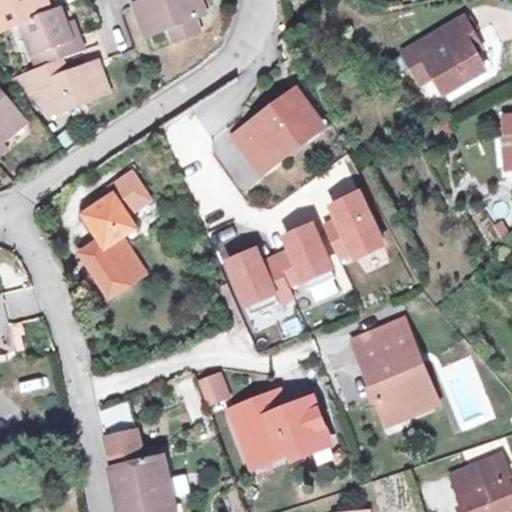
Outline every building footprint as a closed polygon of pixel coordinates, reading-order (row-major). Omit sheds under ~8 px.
[(0,0),(0,35),(20,28),(52,16),(46,0),(0,0)] [(153,0),(132,8),(143,40),(167,32),(172,45),(199,36),(195,22),(203,19),(196,0),(153,0)] [(61,13),(52,16),(20,28),(37,72),(52,67),(62,63),(84,55),(79,41),(72,43),(67,30),(61,13)] [(466,19),(405,55),(422,84),(435,77),(447,95),(488,69),(479,54),(469,38),(476,34),(466,19)] [(74,27),(67,30),(72,43),(79,41),(74,27)] [(486,50),(476,34),(469,38),(479,54),(486,50)] [(399,58),(388,63),(396,77),(407,71),(399,58)] [(68,78),(62,63),(52,67),(57,82),(68,78)] [(37,72),(25,76),(31,92),(37,90),(50,121),(111,97),(99,66),(68,78),(57,82),(52,67),(37,72)] [(31,92),(25,76),(7,83),(19,97),(31,92)] [(0,91),(0,157),(7,152),(3,147),(27,127),(0,91)] [(266,122),(232,145),(254,178),(317,136),(295,102),(272,118),(269,114),(263,118),(266,122)] [(134,180),(108,194),(113,203),(80,221),(95,247),(76,258),(100,303),(137,285),(118,247),(134,239),(126,223),(150,209),(134,180)] [(358,261),(388,246),(361,191),(330,205),(343,230),(330,237),(342,261),(355,255),(358,261)] [(308,284),(339,268),(312,214),(277,231),(289,255),(279,259),(291,283),(304,277),(308,284)] [(255,242),(226,257),(252,310),(282,295),(280,289),(291,283),(279,259),(266,266),(255,242)] [(224,304),(220,292),(206,297),(222,338),(236,333),(224,304)] [(412,317),(364,333),(374,362),(371,363),(390,420),(418,410),(411,389),(431,382),(419,347),(423,346),(412,317)] [(19,374),(21,386),(48,382),(47,369),(19,374)] [(206,407),(231,398),(222,371),(196,380),(206,407)] [(438,403),(431,382),(411,389),(418,410),(438,403)] [(288,390),(279,392),(283,408),(293,405),(288,390)] [(279,392),(238,406),(254,454),(278,447),(280,455),(296,450),(299,457),(318,450),(316,442),(335,436),(321,397),(293,405),(283,408),(279,392)] [(98,415),(103,442),(136,436),(129,405),(98,415)] [(136,436),(103,442),(116,511),(171,511),(163,463),(141,468),(136,436)] [(316,442),(318,450),(338,444),(335,436),(316,442)] [(278,447),(254,454),(257,462),(280,455),(278,447)] [(503,453),(468,466),(476,487),(460,492),(466,510),(462,511),(461,511),(511,511),(511,491),(506,476),(511,475),(503,453)] [(476,487),(468,466),(453,471),(460,492),(476,487)]
